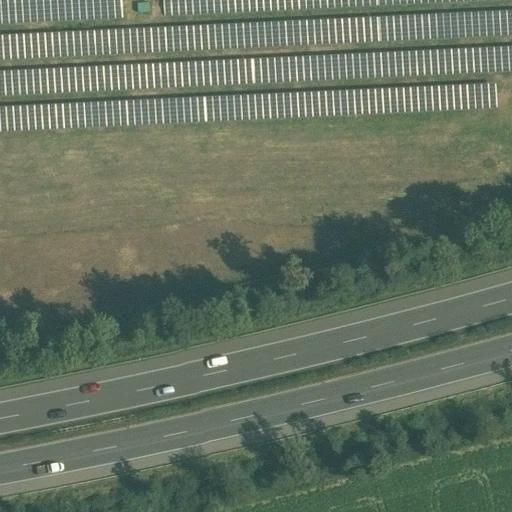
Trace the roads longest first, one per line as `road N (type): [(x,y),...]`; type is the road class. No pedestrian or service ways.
road 1 (motorway): [(511,317),(132,409),(0,427)]
road 2 (motorway): [(0,476),(248,432),(511,366)]
